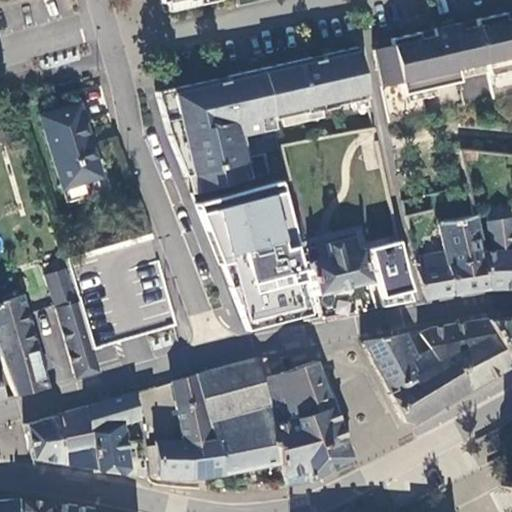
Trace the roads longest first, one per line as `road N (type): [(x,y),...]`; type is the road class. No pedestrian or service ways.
road 1 (residential): [(116,53),(132,136),(214,356)]
road 2 (residential): [(511,300),(214,356)]
road 3 (secondary): [(289,511),(433,450),(511,402)]
road 4 (residential): [(116,53),(333,0)]
road 5 (residential): [(214,356),(0,409)]
road 6 (primary): [(198,511),(0,474)]
